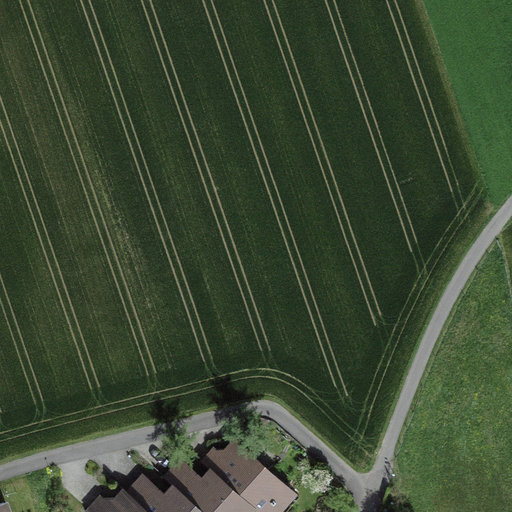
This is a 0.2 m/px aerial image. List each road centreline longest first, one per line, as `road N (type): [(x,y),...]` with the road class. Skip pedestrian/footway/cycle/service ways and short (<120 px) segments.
road 1 (residential): [(0,479),(261,412),(283,419),(369,491)]
road 2 (unclassified): [(511,211),(468,262),(369,491)]
